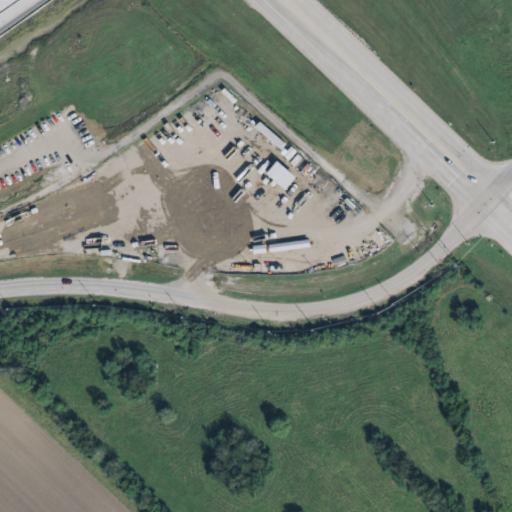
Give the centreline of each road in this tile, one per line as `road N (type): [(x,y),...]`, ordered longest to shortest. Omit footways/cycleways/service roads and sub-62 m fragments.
road 1 (tertiary): [(0,294),(99,287),(278,310),(337,306),(437,262),(511,181)]
road 2 (secondary): [(491,204),(265,0)]
